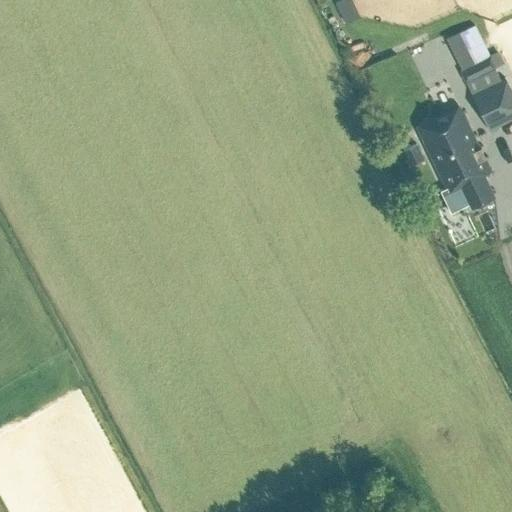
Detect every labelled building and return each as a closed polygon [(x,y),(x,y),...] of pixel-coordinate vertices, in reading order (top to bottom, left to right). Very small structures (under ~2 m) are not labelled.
[(490,55),(496,66),(504,62),(498,51),(490,55)] [(490,55),(481,60),(459,71),(465,82),(496,66),(490,55)] [(471,92),(489,129),(511,117),(511,92),(504,76),(471,92)] [(492,194),(482,172),(489,169),(458,104),(416,124),(447,189),(460,183),(470,205),(492,194)] [(423,157),(416,141),(403,147),(410,163),(423,157)]
